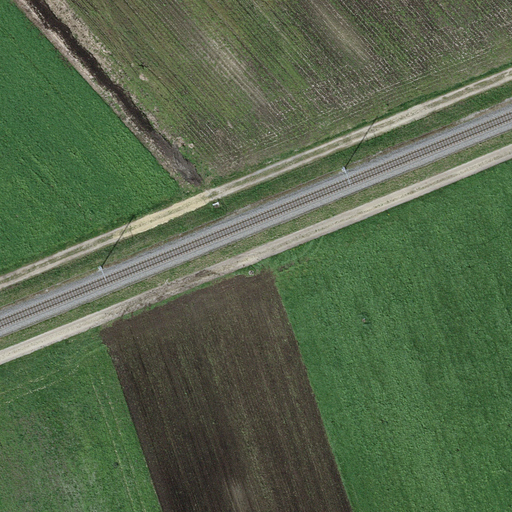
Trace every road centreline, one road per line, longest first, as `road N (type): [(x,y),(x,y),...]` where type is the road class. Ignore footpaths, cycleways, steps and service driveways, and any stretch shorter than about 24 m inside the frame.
road 1 (track): [(0,285),(511,77)]
road 2 (track): [(0,362),(511,155)]
